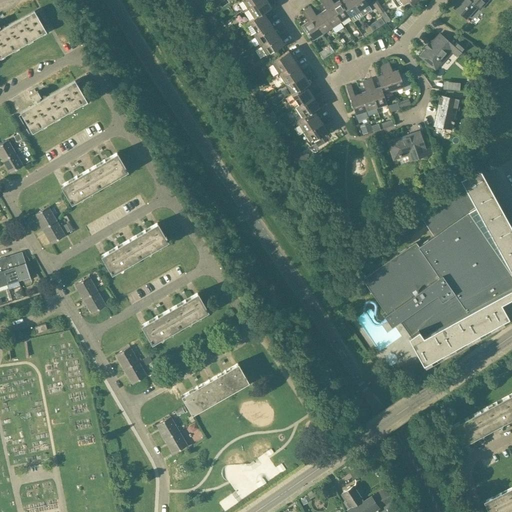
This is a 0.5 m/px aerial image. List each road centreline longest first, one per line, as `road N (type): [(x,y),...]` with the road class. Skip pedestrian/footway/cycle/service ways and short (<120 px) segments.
road 1 (secondary): [(439,511),(110,0)]
road 2 (tertiary): [(256,511),(511,336)]
road 3 (residential): [(128,407),(247,332),(210,264)]
road 4 (residential): [(125,124),(80,58),(0,98)]
road 5 (residential): [(344,139),(393,125),(421,101),(400,43)]
road 6 (residential): [(87,336),(210,264)]
road 7 (residential): [(46,266),(169,196)]
road 8 (residential): [(5,194),(125,124)]
